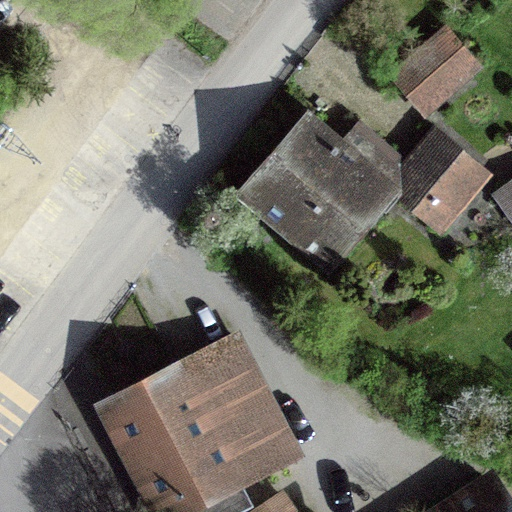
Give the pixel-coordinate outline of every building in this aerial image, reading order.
[(476,66),(443,29),(394,74),(427,110),(476,66)] [(391,198),(435,236),(483,177),(435,135),(387,191),(306,120),(238,199),(326,273),(391,198)] [(511,181),(498,191),(511,212),(511,181)] [(232,339),(103,409),(158,511),(195,511),(296,458),(232,339)] [(502,511),(488,491),(458,511),(502,511)]
